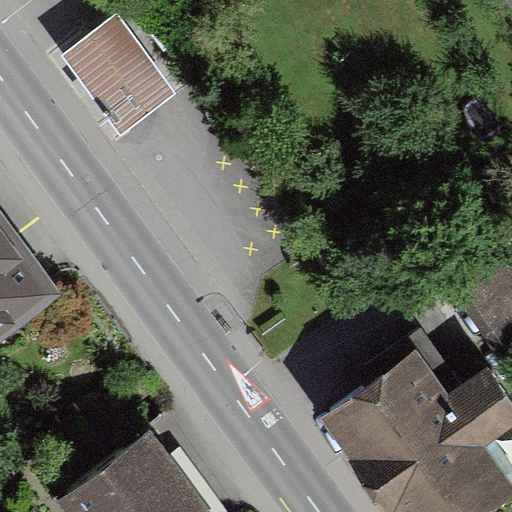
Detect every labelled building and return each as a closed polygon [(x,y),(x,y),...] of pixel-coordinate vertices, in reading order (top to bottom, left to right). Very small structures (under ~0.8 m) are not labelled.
[(117,2),(62,44),(122,123),(177,82),(117,2)] [(0,179),(0,349),(81,291),(0,179)] [(486,337),(511,329),(511,257),(467,271),(486,337)] [(427,352),(336,416),(403,511),(486,511),(511,494),(511,473),(488,439),(511,421),(511,390),(498,371),(459,398),(427,352)] [(232,511),(179,433),(94,490),(108,511),(232,511)]
